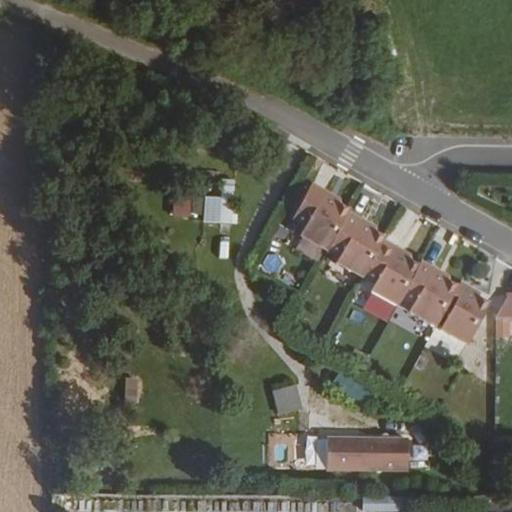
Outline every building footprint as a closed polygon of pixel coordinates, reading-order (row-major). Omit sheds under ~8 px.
[(327,247),(349,209),(353,203),(309,180),(288,216),(302,223),(297,232),(327,247)] [(204,192),(204,224),(236,224),(235,192),(204,192)] [(363,276),(383,239),(388,231),(349,209),(327,247),(338,252),(333,260),(363,276)] [(401,296),(422,258),(383,239),(363,276),(372,281),(368,289),(397,304),(401,296)] [(436,325),(461,280),(422,258),(401,296),(410,301),(405,309),(436,325)] [(491,296),(461,280),(436,325),(468,342),(491,296)] [(500,338),(511,337),(510,320),(511,320),(511,291),(498,292),(500,338)] [(295,384),(270,392),(278,416),(303,409),(295,384)] [(409,441),(327,440),(326,470),(407,471),(409,441)] [(405,511),(406,496),(363,495),(362,511),(405,511)]
